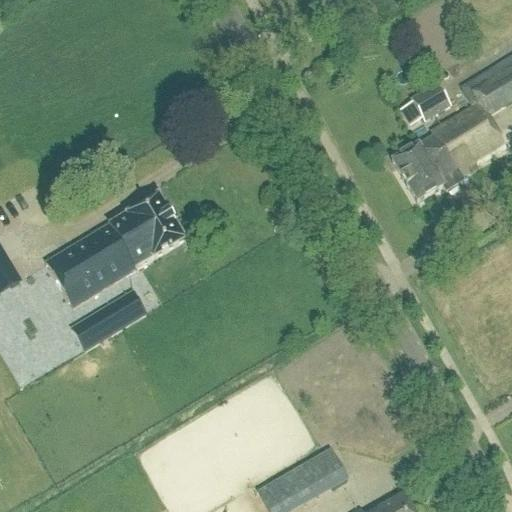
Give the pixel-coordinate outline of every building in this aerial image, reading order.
[(472,111),(440,131),(430,136),(433,141),(419,150),(418,149),(393,164),(391,165),(416,207),(418,206),(442,191),(445,196),(463,185),(460,180),(505,153),(486,122),(511,106),(511,59),(460,92),(472,111)] [(424,126),(433,120),(449,110),(436,88),(410,104),(424,126)] [(183,245),(185,244),(158,199),(156,200),(45,268),(72,313),(125,281),(124,280),(183,245)] [(0,273),(11,292),(20,287),(7,265),(0,254),(0,273)] [(71,333),(75,340),(35,365),(44,379),(84,354),(85,356),(145,319),(131,296),(71,333)] [(311,511),(312,511),(351,489),(338,468),(299,491),(311,511)] [(285,511),(272,488),(257,496),(266,511),(285,511)] [(409,511),(402,499),(379,511),(409,511)]
